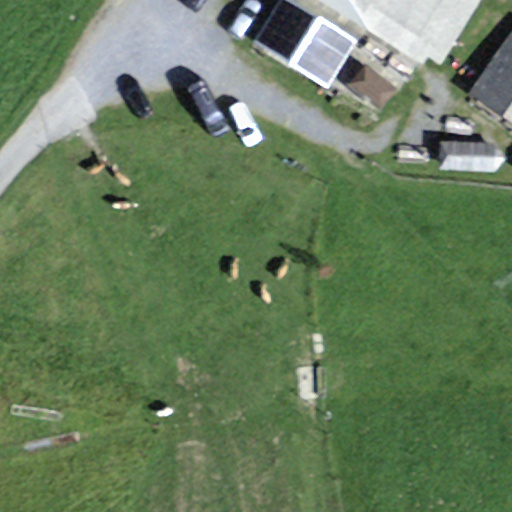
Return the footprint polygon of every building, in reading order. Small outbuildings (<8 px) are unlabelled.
[(288,0),(260,44),(331,89),(359,45),(288,0)] [(332,0),(447,66),(482,4),(474,0),(332,0)] [(511,43),(479,92),(511,115),(511,43)] [(352,89),(384,114),(402,92),(371,66),(352,89)] [(447,146),(446,171),(498,173),(499,148),(447,146)]
